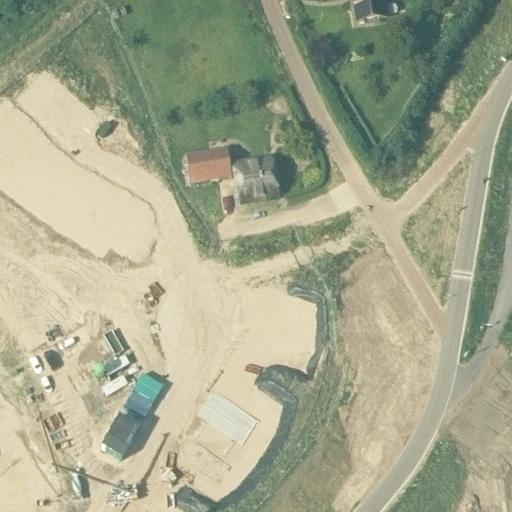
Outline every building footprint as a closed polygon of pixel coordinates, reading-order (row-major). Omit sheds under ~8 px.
[(349,0),(354,25),(387,20),(383,0),(349,0)] [(122,9),(112,13),(115,21),(126,17),(122,9)] [(6,104),(0,108),(0,162),(31,130),(30,129),(18,142),(7,132),(21,118),(6,104)] [(31,130),(0,162),(0,170),(11,179),(4,188),(19,200),(57,153),(56,152),(45,166),(34,157),(46,142),(31,130)] [(189,187),(231,181),(226,150),(184,157),(189,187)] [(57,153),(19,200),(21,201),(26,194),(42,204),(36,213),(52,224),(86,173),(84,172),(74,187),(62,179),(73,163),(57,153)] [(242,204),(279,198),(273,159),(235,165),(242,204)] [(86,173),(52,224),(53,225),(58,217),(74,226),(69,235),(86,244),(107,207),(93,199),(102,182),(86,173)] [(107,207),(86,244),(103,254),(109,244),(127,255),(148,207),(130,197),(121,215),(107,207)] [(264,301),(258,326),(305,340),(306,340),(312,313),(264,301)] [(257,326),(251,353),(299,364),(305,340),(258,326),(257,326)] [(216,407),(216,408),(259,434),(272,412),(229,387),(217,407),(216,407)] [(6,407),(0,410),(0,441),(16,430),(3,411),(7,408),(6,407)] [(203,427),(202,428),(246,454),(258,434),(259,435),(259,434),(216,408),(204,427),(203,427)] [(190,447),(189,448),(233,474),(245,454),(246,455),(246,454),(202,428),(191,448),(190,447)] [(189,448),(176,470),(219,495),(231,475),(232,475),(233,474),(189,448)] [(26,455),(0,471),(0,501),(39,477),(26,455)] [(39,477),(0,501),(0,511),(30,511),(49,501),(36,480),(40,478),(39,477)] [(165,511),(155,502),(146,511),(165,511)]
